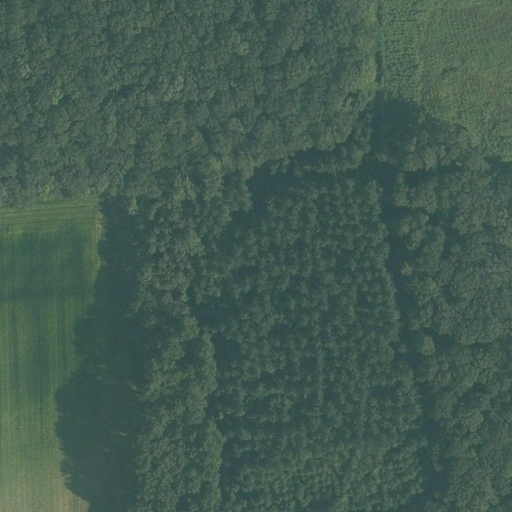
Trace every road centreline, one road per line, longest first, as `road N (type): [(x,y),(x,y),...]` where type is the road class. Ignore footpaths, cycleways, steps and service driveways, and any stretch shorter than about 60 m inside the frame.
road 1 (track): [(0,187),(385,160),(511,162)]
road 2 (track): [(455,511),(385,160)]
